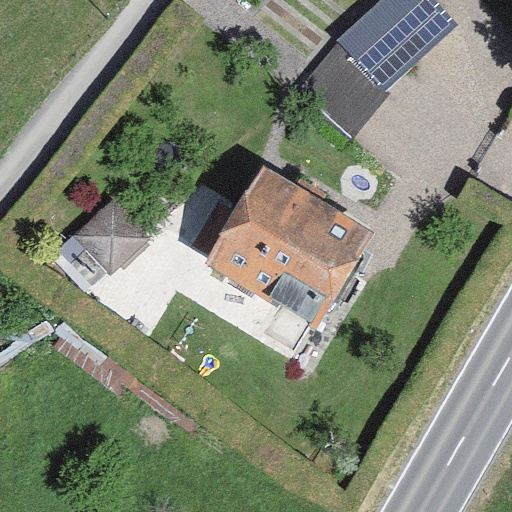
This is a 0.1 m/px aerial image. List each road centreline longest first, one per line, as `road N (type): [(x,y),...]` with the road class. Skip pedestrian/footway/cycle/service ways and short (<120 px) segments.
road 1 (unclassified): [(149,0),(0,190)]
road 2 (secondary): [(421,511),(511,354)]
